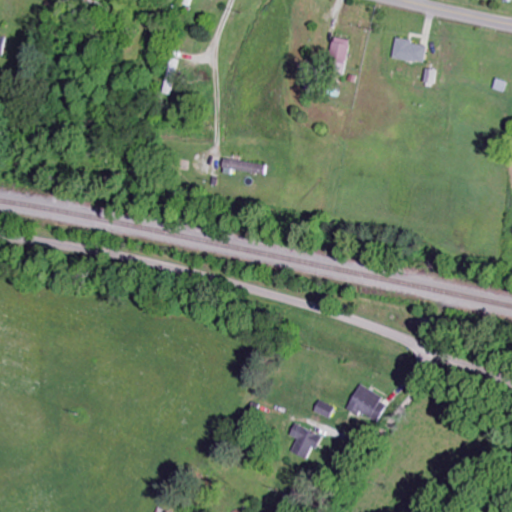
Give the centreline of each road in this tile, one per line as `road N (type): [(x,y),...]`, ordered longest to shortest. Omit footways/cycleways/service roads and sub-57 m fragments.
road 1 (residential): [(511,381),(270,295),(146,262),(0,237)]
road 2 (residential): [(323,511),(446,357)]
